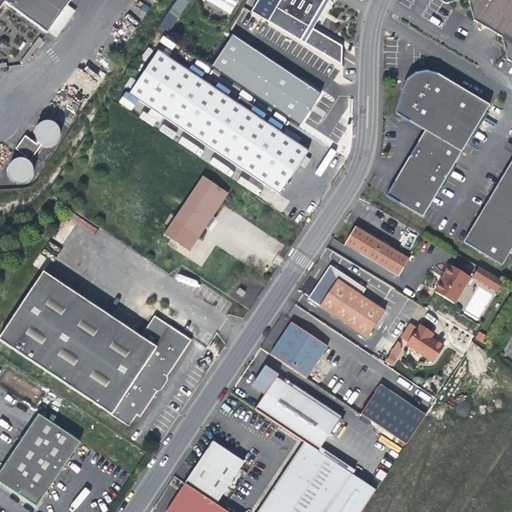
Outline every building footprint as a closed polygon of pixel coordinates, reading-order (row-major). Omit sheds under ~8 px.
[(0,0),(0,8),(4,3),(47,34),(71,0),(0,0)] [(169,12),(178,18),(189,0),(176,0),(169,12)] [(238,0),(205,0),(230,14),(238,0)] [(280,0),(257,0),(250,12),(267,22),(280,0)] [(280,0),(267,22),(300,41),(309,25),(324,0),(280,0)] [(300,41),(304,44),(313,29),(329,0),(324,0),(309,25),(300,41)] [(511,0),(438,0),(445,4),(460,0),(468,0),(473,21),(501,37),(507,60),(511,62),(511,0)] [(178,18),(169,12),(157,30),(166,36),(178,18)] [(304,44),(341,65),(342,46),(313,29),(304,44)] [(301,123),(321,91),(231,35),(211,67),(301,123)] [(172,49),(176,43),(163,36),(159,42),(172,49)] [(128,95),(279,195),(292,174),(308,151),(158,50),(128,95)] [(422,218),(489,105),(437,74),(426,71),(415,73),(406,80),(401,89),(395,114),(424,131),(385,196),(422,218)] [(238,99),(249,104),(253,96),(241,91),(238,99)] [(48,121),(47,121),(45,121),(44,122),(42,123),(41,123),(39,124),(38,125),(37,126),(36,128),(36,129),(35,131),(35,132),(35,134),(35,136),(35,137),(35,139),(36,140),(37,142),(36,144),(25,136),(15,149),(26,157),(25,159),(23,159),(21,159),(20,159),(18,159),(17,159),(15,160),(14,160),(12,161),(11,162),(10,164),(9,165),(9,166),(8,168),(8,169),(8,171),(8,173),(8,174),(9,176),(9,177),(10,178),(11,180),(12,181),(13,182),(15,183),(16,183),(18,184),(19,184),(21,184),(23,184),(24,183),(26,183),(27,182),(28,181),(29,180),(30,179),(31,177),(32,176),(33,174),(33,173),(33,171),(33,170),(33,168),(32,167),(31,165),(30,163),(43,146),(45,147),(46,147),(48,147),(50,147),(51,146),(53,146),(54,145),(55,144),(57,143),(58,142),(58,140),(59,139),(60,137),(60,136),(60,134),(60,133),(60,131),(59,129),(59,128),(58,127),(57,125),(56,124),(54,123),(53,123),(51,122),(50,122),(48,121)] [(181,136),(177,142),(198,155),(202,149),(181,136)] [(511,248),(511,160),(463,243),(501,266),(511,248)] [(173,222),(199,239),(206,229),(210,222),(213,223),(216,219),(213,218),(228,194),(202,178),(173,222)] [(355,227),(344,244),(398,277),(409,259),(355,227)] [(441,281),(435,292),(453,303),(469,277),(450,266),(445,274),(447,275),(443,282),(441,281)] [(502,281),(478,267),(472,277),(498,293),(502,287),(499,286),(502,281)] [(367,338),(385,312),(361,296),(365,289),(335,269),(326,271),(308,299),(367,338)] [(140,337),(43,272),(0,335),(0,341),(129,427),(137,415),(140,417),(163,383),(191,341),(154,316),(140,337)] [(236,293),(242,297),(245,292),(239,288),(236,293)] [(270,355),(306,379),(327,347),(291,323),(286,330),(270,355)] [(406,345),(432,362),(443,346),(431,338),(427,336),(429,332),(419,326),(417,329),(410,324),(401,338),(408,343),(406,345)] [(478,331),(475,339),(482,342),(486,335),(478,331)] [(399,343),(398,342),(390,353),(396,358),(400,352),(399,343)] [(265,394),(254,410),(318,451),(339,420),(276,378),(278,376),(265,367),(261,374),(253,386),(265,394)] [(425,415),(379,385),(360,415),(406,445),(425,415)] [(39,414),(0,469),(0,482),(35,506),(48,488),(80,442),(39,414)] [(184,485),(216,504),(244,462),(212,441),(184,485)] [(350,476),(302,444),(292,461),(340,491),(350,476)] [(340,491),(292,459),(282,476),(330,506),(340,491)] [(361,511),(373,493),(350,476),(340,491),(329,508),(325,511),(361,511)] [(325,511),(329,508),(282,479),(259,511),(325,511)] [(196,511),(204,500),(184,486),(166,511),(196,511)] [(220,511),(205,501),(197,511),(220,511)]
